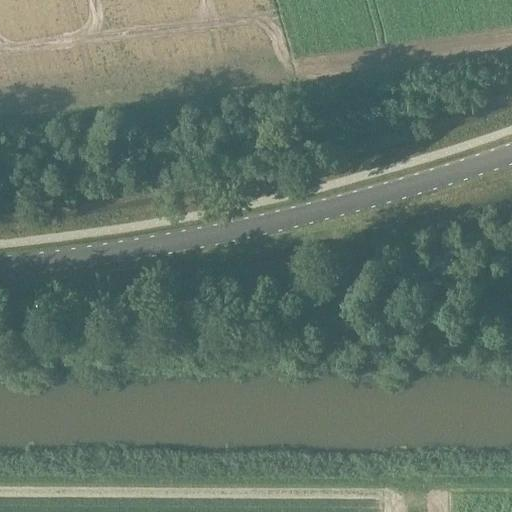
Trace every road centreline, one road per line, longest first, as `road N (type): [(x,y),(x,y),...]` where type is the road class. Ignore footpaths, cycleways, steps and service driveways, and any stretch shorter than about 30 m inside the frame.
road 1 (tertiary): [(0,267),(217,234),(511,154)]
road 2 (track): [(340,205),(353,252),(388,273),(511,285)]
